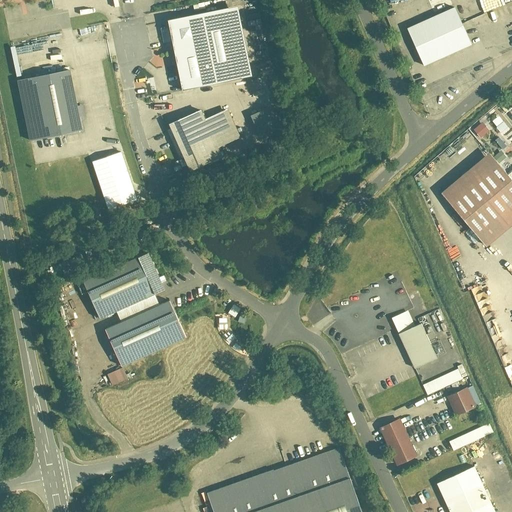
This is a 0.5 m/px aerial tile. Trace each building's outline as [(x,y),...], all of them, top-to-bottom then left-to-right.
[(408,29),(425,67),(473,46),(456,8),(408,29)] [(241,10),(171,24),(184,92),(254,78),(241,10)] [(71,70),(19,80),(31,143),(82,134),(71,70)] [(272,109),(251,118),(262,143),(283,133),(272,109)] [(201,111),(168,127),(192,175),(225,158),(219,150),(239,139),(228,111),(205,121),(201,111)] [(472,127),(477,138),(488,133),(483,123),(472,127)] [(496,162),(504,159),(502,152),(493,155),(496,162)] [(462,176),(437,196),(479,245),(511,217),(511,185),(507,180),(486,156),(462,176)] [(144,251),(82,282),(103,324),(166,293),(144,251)] [(167,300),(106,331),(126,372),(187,341),(167,300)] [(227,313),(234,317),(239,308),(232,304),(227,313)] [(418,327),(396,337),(412,370),(433,360),(418,327)] [(463,365),(421,384),(426,395),(468,376),(463,365)] [(109,386),(128,379),(123,367),(105,374),(109,386)] [(463,389),(443,400),(453,418),(473,408),(463,389)] [(400,421),(378,431),(395,467),(417,457),(400,421)] [(452,451),(492,432),(488,423),(448,441),(452,451)] [(365,511),(339,449),(208,497),(213,511),(365,511)] [(492,511),(472,468),(433,486),(445,511),(492,511)]
